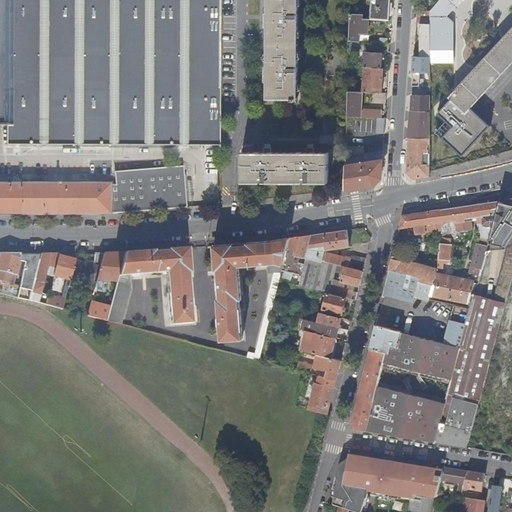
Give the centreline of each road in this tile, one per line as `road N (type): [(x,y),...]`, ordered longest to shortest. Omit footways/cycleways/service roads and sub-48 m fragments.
road 1 (residential): [(0,233),(263,221),(389,199)]
road 2 (residential): [(389,199),(335,438)]
road 3 (residential): [(389,199),(405,0)]
road 4 (residential): [(335,438),(511,466)]
road 5 (residential): [(389,199),(511,171)]
